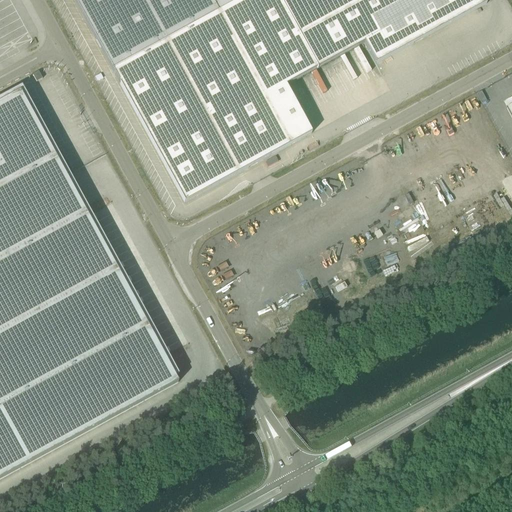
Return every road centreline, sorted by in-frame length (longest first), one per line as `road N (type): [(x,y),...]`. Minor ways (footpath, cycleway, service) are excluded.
road 1 (unclassified): [(511,60),(170,246)]
road 2 (unknown): [(232,358),(0,486)]
road 3 (unclassified): [(170,246),(60,46)]
road 4 (primary): [(305,490),(496,369)]
road 5 (primary): [(496,369),(303,470)]
road 6 (track): [(259,408),(73,511)]
road 7 (unclassified): [(259,408),(170,246)]
